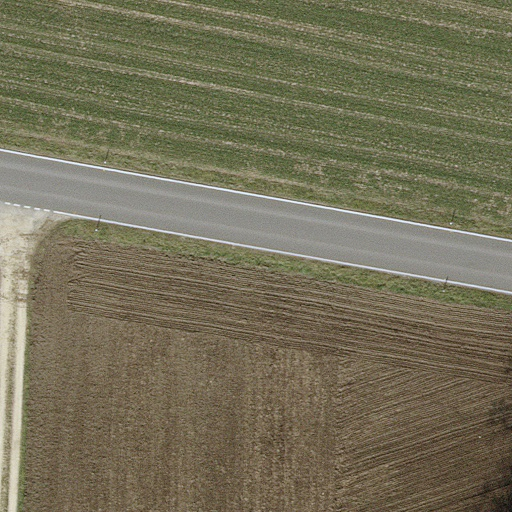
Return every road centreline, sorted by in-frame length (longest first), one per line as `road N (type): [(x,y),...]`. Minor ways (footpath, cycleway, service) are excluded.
road 1 (tertiary): [(0,173),(511,267)]
road 2 (track): [(11,511),(21,177)]
